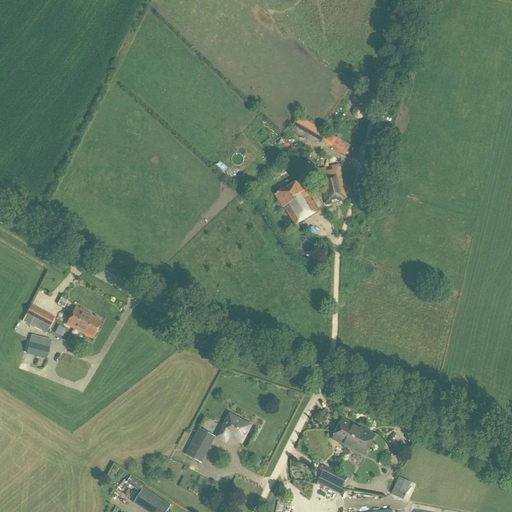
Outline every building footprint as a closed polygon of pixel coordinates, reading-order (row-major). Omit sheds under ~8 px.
[(337,140),(314,126),(315,125),(298,116),(293,125),(346,155),(351,146),(338,139),(337,140)] [(347,199),(339,166),(318,171),(319,174),(320,179),(326,204),(333,202),(332,199),(340,197),(340,200),(347,199)] [(318,211),(306,190),(307,190),(301,180),(276,195),(283,207),(284,206),(295,225),(318,211)] [(49,329),(55,318),(31,305),(25,316),(49,329)] [(93,339),(102,322),(76,308),(67,325),(93,339)] [(46,359),(51,340),(31,335),(26,354),(46,359)] [(243,443),(252,425),(230,414),(221,431),(243,443)] [(349,447),(359,427),(343,419),(333,439),(349,447)] [(359,427),(349,447),(366,455),(376,436),(359,427)] [(199,428),(194,437),(211,446),(216,438),(199,428)] [(341,489),(344,483),(347,477),(325,466),(322,472),(319,477),(341,489)] [(150,511),(167,511),(171,506),(144,488),(146,486),(131,476),(126,483),(141,493),(135,502),(150,511)] [(406,494),(394,488),(391,494),(403,500),(406,494)]
